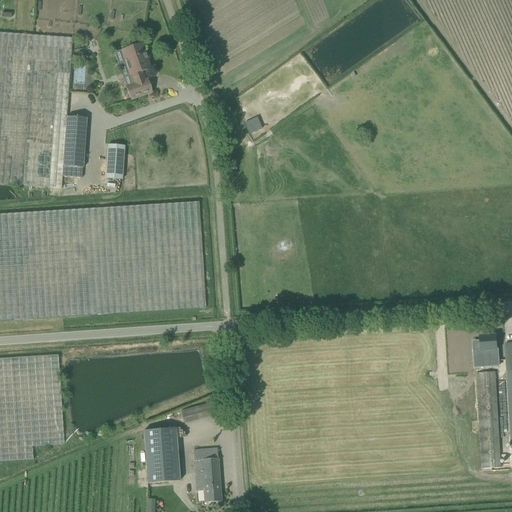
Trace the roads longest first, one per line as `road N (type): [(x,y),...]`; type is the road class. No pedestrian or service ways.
road 1 (unclassified): [(232,320),(209,113),(170,0)]
road 2 (unclassified): [(232,320),(511,307)]
road 3 (unclassified): [(0,338),(232,320)]
road 4 (unclassified): [(245,511),(232,320)]
